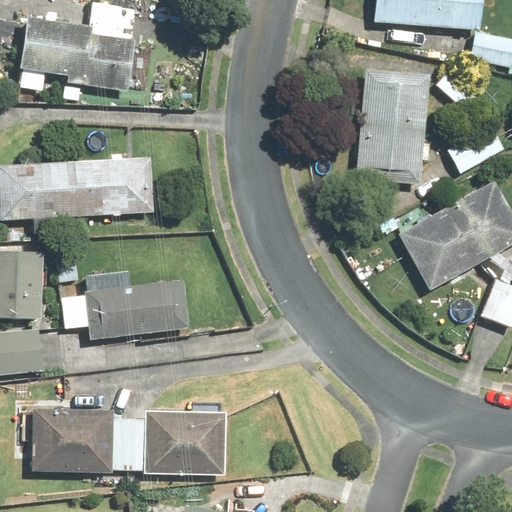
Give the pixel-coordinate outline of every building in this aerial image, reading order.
[(28,13),(20,79),(136,93),(147,4),(111,0),(92,0),(90,20),(28,13)] [(380,0),(379,20),(484,28),(485,0),(380,0)] [(511,39),(476,38),(475,64),(510,66),(509,79),(511,79),(511,39)] [(429,64),(366,60),(359,181),(423,185),(429,64)] [(448,74),(436,88),(464,113),(476,98),(448,74)] [(448,150),(462,175),(507,152),(494,126),(448,150)] [(155,154),(3,162),(6,219),(33,218),(34,234),(75,231),(74,215),(158,211),(155,154)] [(511,198),(500,176),(399,227),(428,285),(511,242),(511,198)] [(0,245),(0,319),(48,319),(48,245),(0,245)] [(190,272),(66,285),(70,326),(90,324),(92,338),(196,328),(190,272)] [(511,287),(498,282),(483,321),(511,331),(511,287)] [(60,325),(0,328),(0,374),(63,370),(60,325)] [(37,405),(36,471),(229,472),(229,406),(37,405)] [(256,511),(188,499),(185,511),(256,511)]
